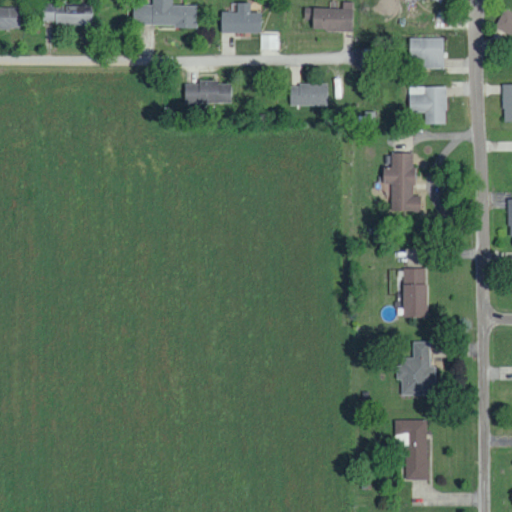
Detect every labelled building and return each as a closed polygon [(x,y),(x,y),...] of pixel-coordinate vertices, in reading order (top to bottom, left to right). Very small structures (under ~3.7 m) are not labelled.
[(195,27),(195,6),(171,6),(171,0),(151,0),(151,5),(132,5),(132,26),(195,27)] [(351,32),(352,2),(342,2),(342,9),(304,8),(303,20),(311,20),(311,30),(351,32)] [(259,13),(249,13),(249,4),(236,3),(236,12),(220,12),(220,33),(259,34),(259,13)] [(53,24),(91,25),(92,5),(41,4),(41,22),(53,22),(53,24)] [(0,7),(0,29),(20,29),(20,8),(0,7)] [(494,26),(511,37),(511,12),(505,8),(494,26)] [(260,49),(278,50),(278,35),(260,35),(260,49)] [(442,38),(408,39),(409,61),(418,60),(419,69),(443,68),(442,38)] [(183,82),(184,103),(230,102),(230,83),(218,84),(218,81),(183,82)] [(327,84),(289,84),(289,106),(327,106),(327,84)] [(511,84),(503,84),(502,122),(511,122),(511,84)] [(409,113),(425,113),(425,125),(446,124),(446,86),(408,87),(409,113)] [(390,213),(420,214),(420,196),(413,196),(413,154),(391,154),(391,168),(382,168),(382,184),(390,184),(390,213)] [(426,317),(426,268),(402,268),(402,317),(426,317)] [(401,395),(433,394),(433,367),(429,367),(428,341),(412,341),(412,357),(400,357),(401,364),(395,365),(396,380),(400,380),(401,395)] [(405,479),(427,479),(426,419),(393,420),(394,447),(405,447),(405,479)]
